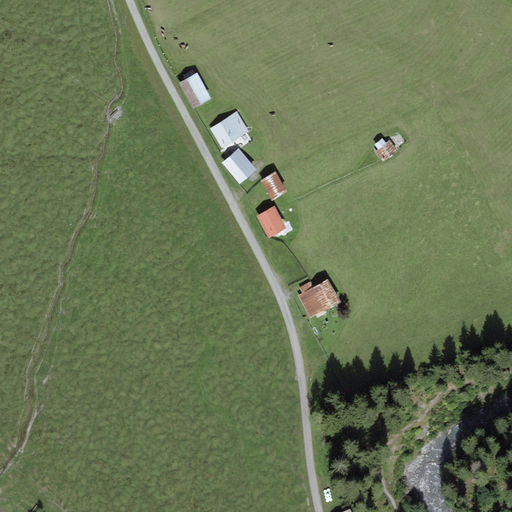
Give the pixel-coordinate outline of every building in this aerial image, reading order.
[(200,72),(180,82),(193,106),(212,95),(200,72)] [(230,118),(212,128),(223,147),(241,136),(230,118)] [(386,144),(382,139),(374,144),(377,148),(375,150),(383,161),(397,150),(390,141),(386,144)] [(238,150),(223,162),(239,181),(254,169),(238,150)] [(276,170),(261,178),(273,198),(288,189),(276,170)] [(276,206),(258,214),(269,236),(286,228),(276,206)] [(329,279),(300,293),(311,316),(340,302),(329,279)]
